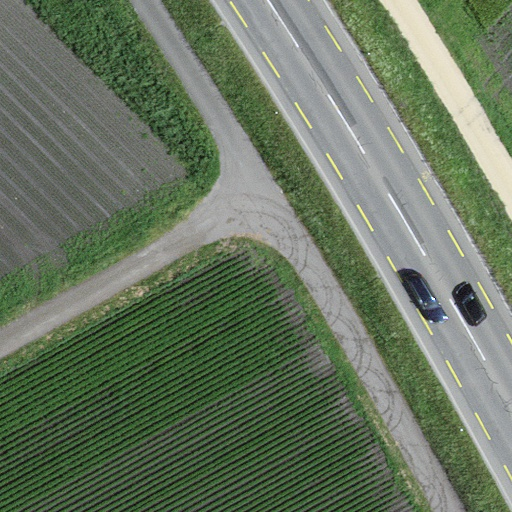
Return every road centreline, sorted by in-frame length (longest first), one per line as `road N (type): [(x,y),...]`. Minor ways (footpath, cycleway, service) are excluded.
road 1 (track): [(449,511),(318,277),(143,0)]
road 2 (primary): [(511,411),(267,0)]
road 3 (track): [(262,188),(0,343)]
road 4 (track): [(397,0),(511,189)]
